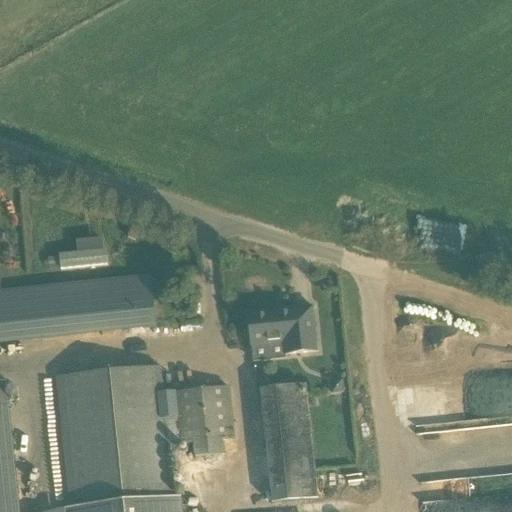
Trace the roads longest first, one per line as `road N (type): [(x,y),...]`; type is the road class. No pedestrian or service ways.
road 1 (unclassified): [(337,245),(0,136)]
road 2 (unknown): [(0,360),(207,341),(214,328),(209,204)]
road 3 (unknown): [(377,258),(399,511)]
road 4 (unknown): [(200,346),(221,354),(241,380),(248,440),(244,456),(209,490),(206,511)]
road 5 (track): [(337,245),(511,304)]
